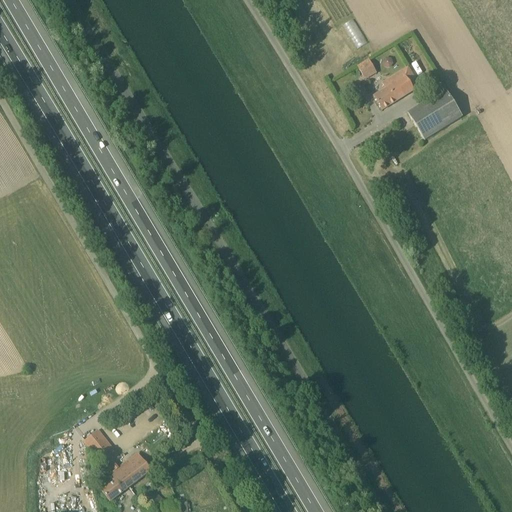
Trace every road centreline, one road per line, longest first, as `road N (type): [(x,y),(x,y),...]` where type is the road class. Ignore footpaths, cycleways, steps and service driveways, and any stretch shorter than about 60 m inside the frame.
road 1 (unclassified): [(384,511),(71,0)]
road 2 (motorway): [(315,511),(11,0)]
road 3 (motorway): [(0,28),(288,511)]
road 4 (unclassified): [(511,451),(244,0)]
road 5 (unclassified): [(246,511),(0,97)]
